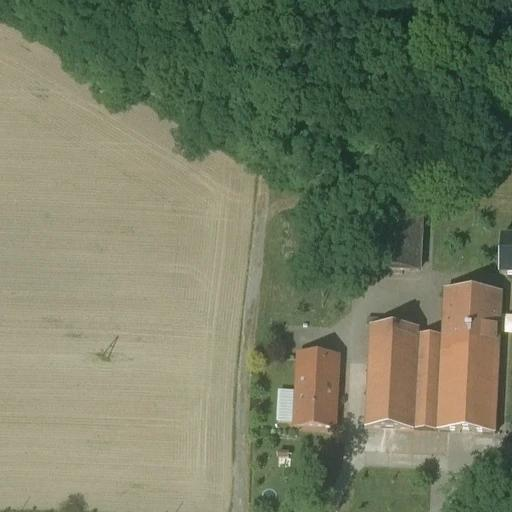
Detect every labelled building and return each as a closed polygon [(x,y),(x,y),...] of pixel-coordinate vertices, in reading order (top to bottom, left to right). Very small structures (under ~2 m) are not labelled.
[(511,97),(492,97),(491,123),(511,123),(511,97)] [(423,194),(378,192),(374,271),(419,273),(423,194)] [(511,238),(501,238),(500,276),(511,276),(511,238)] [(503,295),(445,293),(443,340),(442,381),(499,384),(503,295)] [(442,381),(443,340),(419,339),(419,332),(371,329),(366,431),(496,437),(499,384),(442,381)] [(338,362),(302,360),(298,428),(334,430),(338,362)]
